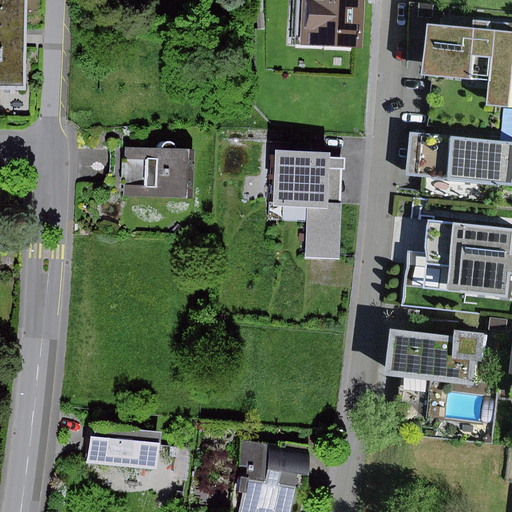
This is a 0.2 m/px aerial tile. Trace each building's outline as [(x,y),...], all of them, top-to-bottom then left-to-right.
[(0,0),(0,78),(24,79),(24,0),(0,0)] [(304,0),(301,44),(365,48),(368,0),(304,0)] [(483,76),(488,22),(444,19),(439,71),(483,76)] [(505,109),(511,109),(511,24),(488,22),(483,76),(507,78),(505,109)] [(462,176),(466,133),(423,130),(420,173),(462,176)] [(511,137),(466,133),(462,176),(511,181),(511,137)] [(189,191),(190,149),(138,147),(137,189),(189,191)] [(340,152),(272,147),(268,205),(299,207),(296,255),(332,258),(340,152)] [(511,293),(511,226),(448,220),(444,255),(460,256),(457,288),(511,293)] [(489,378),(494,337),(414,327),(409,368),(489,378)] [(151,469),(153,439),(93,435),(90,465),(151,469)] [(270,439),(238,435),(234,463),(247,465),(240,511),(292,511),(299,471),(306,472),(309,449),(270,444),(270,439)]
